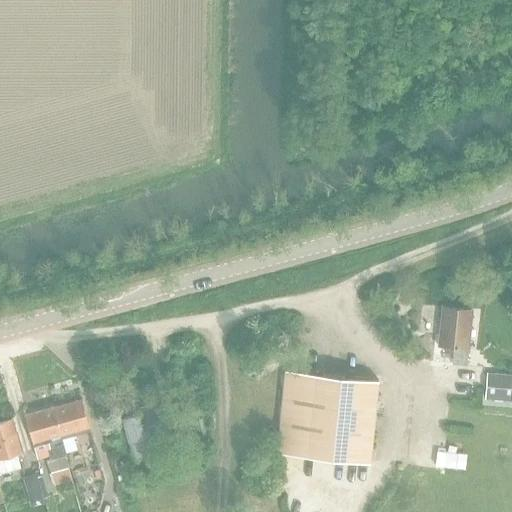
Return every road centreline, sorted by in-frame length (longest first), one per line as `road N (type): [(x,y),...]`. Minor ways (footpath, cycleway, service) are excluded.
road 1 (secondary): [(0,330),(511,188)]
road 2 (track): [(224,511),(217,319)]
